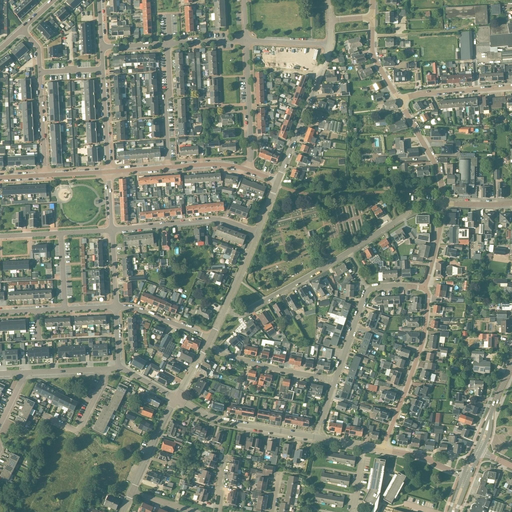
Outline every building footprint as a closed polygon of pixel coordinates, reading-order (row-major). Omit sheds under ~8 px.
[(31,9),(35,5),(30,0),(27,0),(25,2),(31,9)] [(78,6),(73,0),(68,0),(66,2),(73,10),(78,6)] [(214,0),(215,21),(216,28),(210,28),(210,31),(219,31),(219,28),(226,28),(224,0),(214,0)] [(491,5),(492,15),(500,15),(500,5),(494,5),(493,1),(490,1),(491,5)] [(31,9),(25,2),(21,5),(27,12),(31,9)] [(27,12),(21,5),(17,9),(24,16),(27,12)] [(475,25),(487,24),(487,6),(444,8),(445,23),(448,23),(448,20),(475,18),(475,25)] [(63,8),(59,12),(65,19),(69,16),(63,8)] [(20,19),(24,16),(17,9),(13,12),(20,19)] [(59,12),(55,16),(61,23),(65,19),(59,12)] [(430,19),(430,12),(425,12),(425,17),(422,17),(422,20),(430,19)] [(393,23),(393,21),(398,21),(398,17),(393,17),(393,14),(386,14),(386,23),(393,23)] [(47,26),(44,22),(36,29),(40,33),(47,26)] [(130,36),(130,31),(133,31),(133,26),(126,26),(126,22),(123,22),(124,36),(130,36)] [(511,23),(496,25),(497,39),(500,38),(500,43),(511,41),(511,23)] [(47,26),(40,33),(43,37),(51,30),(47,26)] [(54,34),(51,30),(43,37),(47,41),(54,34)] [(473,56),(471,32),(459,33),(461,61),(472,60),(472,56),(473,56)] [(354,52),(353,49),(362,46),(360,38),(348,41),(350,49),(348,50),(349,54),(354,52)] [(29,50),(21,42),(16,47),(23,55),(29,50)] [(23,55),(16,47),(11,52),(18,59),(23,55)] [(498,53),(497,52),(487,53),(487,59),(490,59),(490,60),(501,59),(501,65),(511,64),(511,51),(500,53),(498,53)] [(364,55),(358,56),(357,53),(351,55),(353,61),(356,60),(357,64),(366,61),(364,55)] [(8,55),(3,58),(9,65),(14,62),(8,55)] [(157,56),(155,57),(155,55),(149,55),(149,63),(150,72),(156,72),(156,69),(153,69),(153,63),(157,62),(157,56)] [(0,60),(0,61),(5,69),(9,65),(3,58),(0,60)] [(384,67),(395,66),(394,58),(384,58),(384,67)] [(370,67),(363,71),(360,66),(356,68),(358,71),(359,71),(361,75),(360,75),(362,79),(366,77),(373,73),(370,67)] [(437,74),(437,68),(433,69),(434,75),(427,76),(427,80),(428,85),(436,85),(435,80),(438,80),(438,77),(437,74)] [(332,75),(326,75),(326,82),(337,81),(336,70),(332,71),(332,75)] [(394,83),(406,82),(405,72),(398,73),(398,70),(393,71),(394,83)] [(302,76),(300,82),(307,85),(309,79),(302,76)] [(300,82),(298,88),(305,90),(307,85),(300,82)] [(371,91),(375,88),(376,91),(382,88),(378,82),(373,85),(373,86),(369,88),(371,91)] [(341,84),(342,96),(351,95),(350,84),(341,84)] [(333,93),(333,85),(322,85),(322,93),(333,93)] [(305,90),(298,88),(296,93),(303,96),(305,90)] [(303,96),(296,93),(294,99),(301,101),(303,96)] [(377,103),(385,100),(383,94),(375,96),(377,103)] [(210,99),(210,105),(205,105),(206,108),(215,108),(215,105),(218,104),(218,98),(210,99)] [(488,107),(489,107),(488,98),(482,98),(483,105),(480,105),(480,114),(484,113),(484,111),(489,111),(488,107)] [(294,99),(293,101),(291,101),(290,101),(289,102),(288,105),(291,106),(292,104),(298,107),(301,101),(294,99)] [(330,110),(331,108),(332,108),(334,101),(328,99),(326,104),(320,101),(317,107),(324,110),(324,109),(327,110),(330,110)] [(476,99),(470,99),(471,107),(472,115),(472,119),(474,119),(474,116),(475,116),(474,112),(479,112),(478,106),(477,106),(476,99)] [(384,111),(386,111),(386,112),(397,108),(395,100),(384,104),(384,105),(382,106),(384,111)] [(423,108),(423,107),(427,105),(425,102),(421,104),(420,102),(413,105),(413,106),(413,107),(414,109),(415,109),(417,112),(423,108)] [(290,109),(287,115),(294,118),(297,112),(290,109)] [(312,112),(312,121),(322,121),(322,112),(312,112)] [(431,115),(427,117),(425,114),(420,117),(423,123),(432,118),(431,115)] [(233,115),(218,116),(219,128),(222,127),(222,126),(234,124),(233,115)] [(294,118),(287,115),(285,121),(292,123),(294,118)] [(390,133),(407,128),(405,120),(394,123),(395,127),(389,128),(390,133)] [(285,121),(283,126),(290,129),(292,123),(285,121)] [(326,121),(324,130),(339,133),(342,123),(332,121),(331,122),(326,121)] [(283,126),(281,132),(288,134),(290,129),(283,126)] [(308,128),(306,135),(312,137),(313,133),(317,135),(318,132),(314,131),(314,130),(308,128)] [(431,137),(433,137),(439,137),(439,141),(446,141),(446,134),(445,134),(445,130),(442,130),(431,130),(431,137)] [(288,134),(281,132),(279,131),(277,137),(271,134),(270,137),(273,138),(277,140),(278,137),(285,140),(288,134)] [(312,137),(306,135),(303,141),(310,144),(310,143),(313,145),(315,145),(318,139),(312,137)] [(407,141),(400,142),(400,138),(395,138),(396,149),(399,149),(399,148),(400,148),(401,150),(407,150),(407,141)] [(319,147),(330,149),(330,148),(330,144),(331,144),(331,141),(323,140),(323,142),(323,147),(319,147)] [(198,147),(192,148),(192,155),(199,155),(198,151),(204,150),(204,143),(197,143),(198,147)] [(236,151),(236,144),(227,145),(223,146),(224,151),(227,151),(227,152),(232,152),(232,153),(234,153),(234,152),(236,151)] [(312,149),(308,147),(302,145),(300,151),(306,154),(310,155),(312,149)] [(444,147),(441,147),(441,155),(452,155),(452,154),(455,154),(456,146),(452,146),(452,145),(444,145),(444,147)] [(266,147),(264,151),(262,150),(259,157),(265,159),(269,148),(266,147)] [(269,148),(265,159),(270,161),(273,154),(270,153),(272,149),(269,148)] [(396,149),(396,155),(401,154),(402,158),(419,157),(418,149),(407,150),(401,150),(400,148),(399,148),(399,149),(396,149)] [(276,155),(273,154),(270,161),(276,164),(279,157),(280,153),(277,152),(276,155)] [(474,187),(474,167),(477,167),(477,158),(474,158),(474,154),(460,154),(460,153),(457,153),(457,154),(456,156),(457,156),(457,158),(459,158),(459,169),(459,173),(459,175),(459,182),(459,185),(457,185),(457,195),(468,195),(468,196),(471,196),(471,190),(470,190),(470,188),(474,188),(474,187)] [(307,158),(304,157),(298,155),(296,161),(299,162),(298,166),(306,167),(308,161),(306,160),(307,158)] [(97,156),(88,156),(88,162),(87,162),(87,166),(94,166),(94,163),(98,162),(97,156)] [(311,162),(322,166),(324,162),(320,161),(322,157),(315,157),(314,159),(312,158),(311,162)] [(62,164),(61,158),(52,158),(53,165),(56,165),(56,168),(63,167),(63,164),(62,164)] [(399,165),(399,173),(408,172),(407,164),(399,165)] [(455,175),(455,171),(455,165),(447,165),(447,168),(449,168),(449,176),(447,176),(447,179),(456,179),(457,180),(457,182),(459,182),(459,175),(455,175)] [(417,176),(429,175),(428,167),(417,168),(417,176)] [(301,173),(299,172),(293,170),(290,177),(296,179),(300,180),(302,181),(305,172),(310,172),(315,172),(315,168),(301,168),(301,172),(301,173)] [(180,176),(174,176),(175,183),(174,183),(175,185),(177,184),(178,184),(178,186),(179,189),(183,189),(182,185),(183,185),(182,181),(181,181),(180,176)] [(230,186),(230,187),(233,187),(233,185),(237,185),(236,188),(238,188),(241,179),(238,178),(232,177),(231,184),(230,186)] [(456,179),(447,179),(447,184),(453,184),(452,195),(456,195),(457,195),(457,185),(459,185),(459,182),(457,182),(457,180),(456,179)] [(244,195),(249,182),(243,180),(240,189),(244,191),(243,192),(242,194),(244,195)] [(255,184),(249,182),(244,195),(246,196),(247,194),(247,193),(247,192),(251,193),(255,184)] [(497,183),(497,186),(497,190),(497,198),(498,198),(499,198),(500,198),(501,198),(504,198),(504,195),(505,194),(505,190),(505,187),(502,187),(502,184),(497,183)] [(255,184),(251,193),(255,195),(255,196),(254,196),(253,199),(255,199),(260,186),(255,184)] [(260,186),(255,199),(257,200),(258,198),(258,197),(258,196),(262,198),(266,188),(260,186)] [(489,194),(490,190),(490,187),(486,187),(486,189),(481,189),(481,198),(488,198),(488,194),(489,194)] [(219,193),(216,193),(217,204),(218,211),(224,211),(224,209),(227,210),(230,204),(225,202),(225,204),(223,203),(220,204),(220,200),(219,200),(219,193)] [(175,206),(175,209),(176,216),(182,215),(181,210),(184,209),(183,196),(178,196),(178,206),(175,206)] [(168,197),(170,217),(176,216),(175,209),(172,210),(171,201),(168,201),(168,197)] [(143,213),(140,213),(139,208),(137,208),(137,214),(140,214),(140,220),(146,219),(144,200),(141,200),(143,213)] [(151,212),(148,212),(147,202),(145,203),(144,200),(146,219),(152,219),(151,212)] [(235,215),(239,202),(238,201),(237,203),(237,204),(237,205),(232,203),(229,213),(235,215)] [(239,202),(235,215),(240,217),(244,208),(240,206),(240,205),(241,205),(242,202),(239,202)] [(244,208),(240,217),(246,219),(251,206),(249,205),(248,208),(248,209),(244,208)] [(377,211),(376,210),(378,209),(376,205),(371,209),(373,212),(374,211),(375,213),(374,213),(378,219),(384,215),(380,210),(377,211)] [(447,209),(447,218),(447,221),(448,221),(448,227),(459,227),(459,214),(456,214),(457,209),(447,209)] [(16,213),(16,220),(16,228),(22,228),(22,220),(25,220),(25,211),(21,211),(21,213),(16,213)] [(52,211),(45,212),(45,217),(42,217),(43,226),(50,225),(49,218),(52,218),(52,211)] [(486,213),(485,214),(484,214),(484,223),(484,231),(484,235),(486,235),(486,239),(491,239),(491,231),(492,231),(492,223),(493,223),(494,214),(493,214),(492,214),(491,213),(490,214),(488,214),(487,213),(486,213)] [(476,214),(468,214),(468,218),(467,218),(467,222),(468,222),(468,228),(476,228),(476,218),(475,218),(476,214)] [(431,215),(425,215),(417,215),(417,235),(417,240),(426,242),(426,243),(429,243),(429,234),(431,234),(431,215)] [(500,223),(502,224),(502,228),(506,228),(506,224),(509,224),(509,215),(500,215),(500,223)] [(219,237),(222,228),(219,226),(217,232),(214,231),(212,238),(214,239),(215,236),(219,237)] [(459,228),(457,228),(448,228),(448,231),(447,231),(447,240),(448,240),(448,244),(458,244),(459,230),(459,228)] [(195,242),(204,242),(204,229),(195,230),(195,242)] [(395,233),(396,234),(393,236),(396,243),(400,240),(399,239),(401,238),(403,240),(407,238),(401,229),(395,233)] [(459,230),(458,244),(459,244),(459,245),(469,245),(469,230),(459,230)] [(162,248),(172,248),(172,238),(170,238),(170,232),(163,232),(163,242),(162,242),(162,248)] [(390,246),(389,244),(385,239),(379,244),(382,249),(384,251),(390,246)] [(417,240),(416,240),(415,244),(420,245),(419,248),(419,251),(421,251),(429,253),(430,247),(423,245),(424,242),(426,243),(426,242),(417,240)] [(239,253),(233,251),(232,250),(234,247),(223,243),(222,247),(226,248),(224,254),(231,257),(237,259),(239,253)] [(40,254),(39,246),(32,246),(33,252),(30,252),(31,259),(34,259),(34,254),(40,254)] [(46,246),(39,246),(40,254),(45,253),(45,258),(49,258),(49,251),(47,251),(46,246)] [(378,256),(375,258),(374,256),(374,255),(370,248),(364,252),(366,255),(368,259),(371,262),(374,260),(376,264),(376,265),(377,264),(379,264),(379,262),(382,262),(378,256)] [(450,257),(450,256),(455,257),(456,251),(451,250),(452,250),(445,248),(444,252),(443,252),(443,255),(444,255),(443,256),(450,257)] [(418,253),(417,256),(412,255),(411,261),(419,262),(421,257),(427,259),(429,253),(421,251),(419,251),(418,253)] [(128,255),(129,259),(123,259),(123,265),(134,264),(136,264),(135,258),(139,258),(138,254),(128,255)] [(231,257),(224,254),(223,258),(227,260),(226,261),(225,263),(228,265),(229,263),(234,265),(237,259),(231,257)] [(407,270),(407,265),(407,261),(399,261),(400,269),(402,269),(402,270),(402,277),(410,277),(410,270),(407,270)] [(383,262),(382,262),(379,262),(379,264),(379,266),(379,273),(382,272),(383,278),(390,278),(389,268),(386,269),(386,267),(383,267),(383,262)] [(436,263),(436,270),(445,270),(452,272),(453,267),(448,266),(448,268),(446,267),(446,263),(436,263)] [(344,264),(339,267),(342,273),(345,272),(348,277),(351,275),(344,264)] [(334,271),(337,276),(333,278),(336,283),(340,281),(339,279),(342,278),(340,275),(342,273),(339,267),(334,271)] [(220,274),(220,275),(215,273),(211,282),(215,283),(216,281),(224,284),(227,277),(220,274)] [(330,284),(326,286),(324,282),(323,282),(320,278),(312,283),(314,287),(313,288),(315,292),(316,291),(317,292),(318,291),(321,297),(325,295),(327,298),(333,295),(331,291),(334,290),(330,284)] [(350,282),(348,282),(341,283),(341,291),(346,291),(353,292),(354,286),(347,285),(347,283),(350,282)] [(312,301),(311,299),(309,295),(309,294),(307,291),(306,291),(304,288),(298,291),(302,298),(305,297),(308,301),(309,303),(310,304),(313,302),(312,301)] [(343,294),(343,295),(340,295),(340,296),(338,295),(338,291),(334,291),(333,296),(346,300),(346,297),(353,298),(353,292),(346,291),(346,294),(343,294)] [(146,303),(149,296),(143,293),(141,300),(146,303)] [(149,296),(146,303),(152,305),(155,298),(152,297),(153,294),(150,293),(149,296)] [(172,305),(169,312),(175,314),(178,307),(175,306),(177,303),(176,303),(178,298),(180,294),(177,293),(173,302),(172,305)] [(300,308),(299,308),(296,302),(292,295),(286,299),(290,306),(291,305),(294,311),(298,309),(300,313),(303,311),(301,308),(300,308)] [(377,297),(376,298),(376,305),(373,306),(372,308),(380,311),(380,305),(382,305),(382,298),(380,298),(379,297),(377,297)] [(161,300),(155,298),(152,305),(158,307),(161,300)] [(351,305),(345,302),(345,301),(335,298),(333,298),(332,301),(340,303),(340,305),(343,306),(342,309),(348,312),(348,311),(350,311),(350,310),(349,309),(351,305)] [(166,303),(161,300),(158,307),(164,310),(166,303)] [(172,305),(166,303),(164,310),(169,312),(172,305)] [(279,318),(283,316),(280,311),(283,310),(279,303),(273,307),(275,310),(274,310),(279,318)] [(409,306),(409,309),(409,312),(412,312),(413,310),(420,310),(421,304),(413,303),(413,306),(409,306)] [(511,303),(501,304),(501,307),(497,307),(497,310),(500,310),(500,311),(511,311),(510,311),(511,311),(511,303)] [(331,305),(329,312),(346,318),(348,312),(342,309),(341,313),(338,312),(337,312),(332,311),(334,307),(335,308),(335,307),(331,305)] [(446,308),(440,307),(440,306),(434,305),(433,312),(439,313),(439,314),(442,315),(443,311),(444,311),(444,310),(446,311),(452,312),(452,308),(446,307),(446,308)] [(195,309),(194,313),(193,315),(208,320),(211,312),(200,307),(199,311),(195,309)] [(264,326),(273,320),(269,313),(267,314),(265,312),(258,316),(264,326)] [(346,318),(329,312),(328,313),(331,314),(330,317),(338,320),(337,323),(343,325),(346,318)] [(386,326),(390,316),(377,312),(376,315),(370,313),(368,319),(374,322),(386,326)] [(299,314),(293,318),(295,321),(296,323),(302,320),(301,318),(299,314)] [(507,318),(497,318),(497,326),(502,326),(502,333),(510,333),(510,321),(508,321),(508,318),(507,318)] [(374,322),(368,319),(365,326),(371,328),(371,329),(373,329),(371,332),(379,335),(383,336),(384,332),(375,329),(378,323),(384,326),(382,331),(383,332),(384,332),(386,326),(374,322)] [(407,319),(407,327),(402,327),(402,332),(411,331),(411,327),(419,327),(419,319),(407,319)] [(437,325),(438,321),(431,321),(431,328),(437,328),(437,329),(440,329),(440,330),(446,331),(447,327),(437,325)] [(246,326),(247,328),(241,333),(247,336),(248,336),(252,333),(253,335),(260,329),(257,326),(255,327),(252,322),(249,324),(249,323),(248,323),(246,324),(246,325),(247,326),(246,326)] [(263,328),(270,338),(277,334),(275,330),(276,329),(272,322),(263,328)] [(323,323),(322,326),(341,332),(343,325),(337,323),(336,327),(323,323)] [(341,332),(322,326),(323,326),(322,329),(324,330),(333,333),(332,337),(338,339),(341,332)] [(161,336),(162,337),(165,330),(156,327),(155,329),(152,328),(150,332),(157,335),(155,339),(159,341),(161,336)] [(419,334),(407,333),(407,332),(398,332),(398,337),(407,337),(407,343),(419,343),(419,334)] [(430,335),(430,342),(439,343),(440,337),(445,338),(448,338),(449,333),(440,332),(440,337),(437,336),(430,335)] [(366,333),(364,340),(370,342),(380,346),(380,345),(379,345),(380,342),(383,337),(379,335),(377,341),(376,340),(376,341),(373,340),(374,339),(371,338),(372,335),(366,333)] [(162,353),(169,341),(171,337),(166,334),(160,346),(155,343),(153,349),(161,353),(161,352),(162,353)] [(494,338),(494,335),(487,334),(487,338),(487,342),(484,342),(484,348),(496,348),(497,342),(498,342),(498,338),(494,338)] [(188,347),(197,350),(201,342),(187,336),(184,345),(183,344),(181,347),(187,349),(188,347)] [(238,339),(237,339),(234,337),(229,342),(233,347),(239,342),(239,341),(238,339)] [(250,344),(248,344),(249,338),(245,337),(244,344),(247,345),(246,346),(244,354),(250,355),(252,348),(249,347),(250,344)] [(332,337),(331,341),(325,339),(323,345),(329,347),(330,344),(336,346),(338,339),(332,337)] [(364,340),(361,347),(367,349),(369,345),(379,348),(380,346),(370,342),(364,340)] [(169,341),(162,353),(169,356),(175,345),(169,341)] [(410,352),(401,349),(402,346),(394,343),(392,349),(400,352),(399,355),(408,358),(410,352)] [(93,357),(101,357),(100,345),(92,345),(93,357)] [(304,360),(306,361),(305,367),(312,368),(314,359),(307,358),(308,355),(310,356),(310,355),(313,356),(314,350),(318,350),(318,349),(318,345),(315,345),(315,347),(311,346),(311,347),(306,346),(305,354),(305,355),(304,360)] [(66,358),(65,347),(58,347),(58,359),(66,358)] [(367,349),(361,347),(359,353),(365,356),(365,355),(368,356),(369,354),(366,353),(367,349)] [(195,355),(183,349),(181,348),(180,349),(179,351),(180,352),(182,353),(180,358),(191,363),(195,355)] [(269,353),(269,350),(266,350),(266,349),(263,348),(261,358),(268,359),(269,353)] [(272,360),(278,362),(280,355),(281,352),(281,351),(275,349),(274,353),(272,360)] [(11,362),(11,351),(3,351),(4,362),(8,361),(8,362),(11,362)] [(490,363),(482,362),(483,358),(484,358),(484,352),(472,351),(471,357),(472,357),(472,360),(475,362),(474,365),(473,366),(472,369),(474,371),(474,372),(479,372),(478,373),(484,374),(484,373),(489,373),(489,370),(490,370),(491,369),(491,367),(490,366),(489,366),(490,363)] [(434,356),(440,357),(441,353),(440,353),(434,352),(434,355),(427,353),(426,360),(433,362),(434,356)] [(169,356),(162,353),(161,355),(163,355),(162,356),(163,356),(162,359),(166,361),(167,359),(168,359),(169,356)] [(294,365),(300,366),(303,354),(297,353),(296,355),(296,358),(294,365)] [(296,358),(296,355),(291,354),(290,357),(288,364),(294,365),(296,358)] [(131,365),(136,368),(141,359),(136,356),(131,365)] [(405,361),(399,359),(400,357),(396,356),(394,360),(398,361),(396,367),(403,369),(405,361)] [(364,358),(364,360),(361,359),(355,357),(352,364),(359,366),(360,362),(367,365),(369,359),(364,358)] [(141,359),(136,368),(142,371),(147,362),(141,359)] [(212,372),(213,372),(217,366),(205,359),(201,365),(212,372)] [(171,370),(178,374),(181,367),(178,366),(178,365),(174,363),(174,364),(169,362),(166,367),(171,370)] [(439,364),(437,363),(436,363),(436,364),(428,362),(427,369),(435,371),(436,364),(439,365),(439,364)] [(146,372),(149,374),(150,371),(151,369),(153,370),(154,368),(156,366),(154,365),(151,363),(150,365),(146,372)] [(352,364),(350,370),(362,375),(363,371),(357,369),(359,366),(352,364)] [(212,372),(201,365),(197,372),(206,377),(208,375),(211,376),(213,372),(212,372)] [(249,370),(248,377),(247,379),(248,380),(251,380),(254,381),(254,382),(257,382),(259,375),(256,374),(256,372),(253,371),(253,370),(251,369),(250,371),(249,370)] [(350,370),(348,377),(354,379),(355,375),(361,377),(362,375),(350,370)] [(391,370),(389,376),(399,380),(399,379),(400,379),(401,377),(400,376),(401,373),(394,371),(391,370)] [(431,378),(431,374),(429,374),(429,373),(423,371),(421,378),(427,380),(430,381),(431,378)] [(155,380),(166,386),(170,378),(159,373),(155,380)] [(274,377),(272,377),(272,376),(265,375),(261,374),(258,385),(263,386),(264,381),(267,381),(266,386),(270,387),(271,382),(272,382),(274,381),(274,379),(274,377)] [(388,376),(392,378),(391,381),(388,379),(387,383),(397,386),(399,380),(389,376),(388,376)] [(348,377),(345,384),(352,386),(357,388),(358,385),(353,383),(354,379),(348,377)] [(284,379),(283,386),(281,385),(279,392),(284,393),(282,400),(292,402),(294,393),(294,392),(288,391),(285,390),(286,386),(289,387),(290,380),(284,379)] [(199,380),(196,386),(202,389),(205,384),(199,380)] [(295,388),(294,392),(294,393),(300,394),(301,389),(305,390),(306,383),(305,383),(305,382),(303,382),(302,383),(299,382),(297,389),(295,388)] [(475,382),(473,382),(473,384),(475,384),(474,392),(475,392),(475,397),(477,397),(477,398),(482,398),(482,393),(483,393),(484,382),(475,382)] [(40,397),(45,386),(39,384),(34,394),(40,397)] [(125,394),(125,395),(129,397),(131,393),(126,391),(128,388),(119,384),(116,390),(117,391),(117,390),(125,394)] [(230,399),(230,397),(232,388),(220,384),(218,387),(216,392),(217,392),(220,393),(225,393),(225,395),(224,398),(230,399)] [(345,384),(343,391),(349,393),(351,389),(353,390),(356,391),(357,388),(352,386),(345,384)] [(424,385),(422,388),(417,387),(415,394),(420,396),(419,398),(420,398),(421,398),(424,399),(425,395),(426,396),(429,388),(424,385)] [(47,400),(52,390),(45,386),(40,397),(47,400)] [(206,392),(202,389),(196,386),(192,392),(199,395),(199,394),(202,396),(203,395),(206,396),(207,396),(209,393),(211,390),(208,388),(206,392)] [(317,386),(315,396),(321,398),(323,387),(317,386)] [(232,388),(230,397),(237,398),(238,398),(239,391),(232,388)] [(47,400),(53,403),(56,395),(58,392),(52,390),(47,400)] [(117,391),(114,396),(122,400),(125,395),(125,394),(117,390),(117,391)] [(389,403),(390,401),(393,402),(396,393),(388,390),(387,392),(383,391),(381,397),(385,399),(384,402),(389,403)] [(349,393),(343,391),(340,398),(347,400),(350,401),(352,394),(349,393)] [(204,402),(208,404),(213,396),(209,393),(204,402)] [(456,393),(455,401),(461,401),(466,401),(466,397),(462,396),(462,393),(456,393)] [(57,406),(61,398),(56,395),(53,403),(52,404),(57,406)] [(146,401),(158,407),(161,401),(149,395),(146,401)] [(122,400),(114,396),(111,402),(119,406),(122,400)] [(24,405),(32,409),(35,403),(27,399),(23,397),(22,399),(27,401),(24,405)] [(63,409),(67,400),(61,398),(57,406),(63,409)] [(413,399),(413,401),(411,402),(410,403),(411,405),(411,404),(421,408),(425,409),(427,403),(429,403),(429,400),(424,399),(421,398),(420,401),(413,399)] [(69,412),(73,403),(67,400),(63,409),(69,412)] [(119,406),(111,402),(108,407),(115,410),(117,411),(119,406)] [(214,402),(213,405),(212,404),(211,407),(212,408),(212,409),(223,412),(225,405),(214,402)] [(351,407),(346,405),(347,405),(338,402),(336,409),(344,412),(345,408),(350,410),(351,407)] [(24,405),(20,403),(19,404),(23,406),(24,407),(22,411),(29,415),(32,409),(24,405)] [(74,414),(78,405),(73,403),(69,412),(74,414)] [(228,405),(227,411),(230,411),(229,413),(235,414),(237,407),(237,404),(236,404),(231,403),(231,406),(228,405)] [(411,404),(411,405),(409,410),(413,411),(411,415),(417,417),(421,408),(411,404)] [(478,411),(476,411),(477,408),(470,405),(470,407),(466,405),(464,412),(475,415),(477,415),(478,411)] [(115,410),(108,407),(105,406),(103,410),(113,414),(115,410)] [(141,415),(151,418),(154,411),(141,406),(140,408),(143,409),(141,415)] [(373,407),(372,410),(371,412),(377,414),(376,417),(379,417),(379,418),(378,421),(382,422),(383,419),(387,420),(389,413),(385,412),(386,412),(375,408),(373,407)] [(103,410),(101,414),(111,418),(113,414),(103,410)] [(29,415),(22,411),(19,417),(27,420),(30,415),(29,415)] [(126,418),(134,421),(136,415),(128,411),(128,412),(126,411),(124,415),(126,416),(126,418)] [(330,420),(329,423),(328,431),(335,432),(336,424),(337,416),(338,413),(333,411),(332,415),(334,416),(334,418),(333,421),(330,420)] [(101,414),(99,417),(109,422),(111,418),(101,414)] [(347,424),(345,433),(349,434),(350,436),(352,436),(353,435),(355,436),(357,428),(359,417),(355,416),(353,427),(349,426),(349,425),(347,424)] [(466,417),(466,418),(460,416),(458,421),(464,423),(471,425),(473,419),(466,417)] [(99,417),(97,421),(107,426),(109,422),(99,417)] [(413,419),(412,421),(406,419),(404,425),(413,429),(414,426),(416,426),(416,424),(418,424),(419,421),(413,419)] [(97,421),(95,425),(105,430),(107,426),(97,421)] [(139,428),(150,433),(153,426),(142,421),(139,428)] [(171,422),(169,429),(176,431),(185,434),(187,428),(178,425),(178,424),(171,422)] [(343,425),(336,424),(335,432),(341,433),(341,432),(345,433),(347,424),(347,423),(344,422),(343,425)] [(105,430),(95,425),(93,430),(103,434),(105,430)] [(199,436),(202,429),(202,428),(195,425),(194,430),(191,429),(189,435),(192,436),(193,434),(199,436)] [(369,426),(368,432),(372,433),(371,438),(377,440),(379,433),(379,430),(377,430),(376,433),(373,432),(374,426),(370,426),(369,426)] [(463,428),(463,429),(458,428),(457,431),(462,433),(461,436),(467,438),(470,431),(463,428)] [(176,431),(169,429),(167,435),(174,437),(174,435),(179,437),(180,433),(185,434),(176,431)] [(199,436),(198,437),(197,440),(200,441),(201,442),(203,441),(207,442),(209,436),(211,431),(208,430),(202,429),(199,436)] [(407,446),(408,435),(411,435),(411,431),(405,430),(404,436),(400,435),(400,436),(398,435),(397,441),(399,441),(398,445),(407,446)] [(215,442),(221,444),(223,435),(218,433),(216,439),(213,438),(212,444),(214,445),(215,442)] [(425,436),(424,442),(427,443),(426,449),(434,450),(435,443),(430,443),(430,440),(427,439),(428,434),(425,433),(425,436)] [(424,442),(425,436),(418,435),(417,441),(413,440),(412,447),(419,448),(420,441),(424,442)] [(238,436),(236,445),(242,446),(241,448),(244,449),(245,443),(242,442),(243,437),(238,436)] [(454,436),(453,443),(455,443),(454,453),(461,454),(462,445),(461,445),(461,443),(469,447),(470,443),(462,440),(462,441),(457,440),(457,437),(454,436)] [(254,448),(256,439),(251,438),(250,444),(247,443),(246,449),(248,450),(251,450),(252,447),(254,448)] [(262,440),(256,439),(254,448),(257,448),(257,451),(263,452),(264,446),(261,446),(262,440)] [(164,440),(161,449),(173,453),(176,443),(183,446),(183,443),(182,442),(175,440),(174,443),(164,440)] [(440,441),(440,444),(439,451),(447,452),(448,446),(443,445),(444,442),(440,441)] [(267,450),(271,450),(270,454),(277,455),(278,450),(275,449),(276,443),(269,442),(267,450)] [(293,456),(289,455),(291,446),(285,445),(283,454),(287,455),(286,458),(292,459),(293,456)] [(300,450),(298,459),(293,458),(293,463),(299,464),(300,459),(305,460),(306,451),(300,450)] [(333,461),(334,454),(330,453),(330,450),(327,450),(326,460),(333,461)] [(213,451),(212,454),(210,454),(208,460),(215,462),(217,463),(218,459),(219,459),(220,454),(213,451)] [(17,463),(20,457),(11,453),(7,452),(7,453),(11,455),(9,459),(17,463)] [(161,452),(158,459),(167,462),(168,460),(170,460),(172,456),(161,452)] [(334,454),(333,461),(340,462),(342,452),(340,452),(339,455),(334,454)] [(342,452),(340,462),(347,464),(348,457),(344,456),(344,453),(342,452)] [(348,457),(347,464),(354,465),(356,455),(353,455),(353,457),(348,457)] [(172,458),(173,458),(171,464),(178,466),(179,462),(181,462),(182,458),(179,457),(179,458),(173,456),(172,458)] [(9,459),(8,459),(5,457),(4,459),(8,461),(6,465),(14,469),(17,463),(9,459)] [(204,458),(201,457),(200,459),(203,460),(206,461),(205,466),(215,469),(216,466),(214,466),(215,462),(208,460),(207,459),(204,458)] [(229,466),(241,468),(242,466),(239,466),(239,462),(236,461),(237,458),(230,457),(230,460),(232,460),(231,463),(230,462),(229,466)] [(369,490),(366,495),(363,502),(369,505),(370,503),(373,505),(372,506),(371,506),(372,507),(377,499),(375,498),(377,493),(382,466),(384,467),(385,461),(375,459),(369,490)] [(6,465),(2,463),(1,464),(5,466),(5,467),(4,470),(3,471),(12,475),(14,469),(6,465)] [(241,468),(229,466),(229,470),(231,470),(231,473),(232,473),(238,474),(237,474),(238,470),(241,470),(241,468)] [(263,472),(261,472),(257,471),(257,472),(254,471),(253,474),(256,474),(264,476),(268,476),(268,473),(272,474),(273,468),(264,466),(263,472)] [(3,471),(4,470),(3,470),(0,469),(0,470),(2,472),(3,473),(1,476),(2,477),(0,480),(9,484),(10,481),(9,480),(12,475),(3,471)] [(199,474),(198,476),(210,479),(211,476),(208,475),(209,472),(203,470),(202,475),(199,474)] [(327,482),(329,474),(324,474),(324,471),(322,470),(320,480),(327,482)] [(484,475),(481,481),(486,482),(486,483),(493,484),(493,486),(493,487),(494,488),(495,488),(499,477),(496,476),(496,473),(495,473),(495,472),(494,471),(493,472),(492,472),(487,472),(486,472),(485,472),(484,473),(484,475)] [(167,478),(155,474),(150,472),(147,480),(158,484),(161,485),(161,484),(162,481),(165,482),(167,478)] [(398,472),(386,494),(383,500),(391,504),(394,498),(401,486),(403,483),(406,477),(398,472)] [(238,474),(232,473),(232,476),(229,475),(228,479),(229,479),(237,481),(244,482),(244,480),(242,479),(237,479),(238,474)] [(329,474),(327,482),(334,483),(336,473),(334,473),(333,475),(329,474)] [(336,473),(334,483),(341,484),(343,477),(338,476),(338,473),(336,473)] [(264,476),(256,474),(256,477),(259,478),(258,484),(267,486),(268,480),(264,479),(264,476)] [(210,479),(198,476),(197,475),(196,477),(201,478),(199,483),(205,485),(206,482),(209,483),(210,479)] [(343,477),(341,484),(348,485),(350,476),(348,475),(347,478),(343,477)] [(289,483),(297,485),(298,481),(301,481),(302,479),(290,476),(289,483)] [(481,481),(478,489),(478,490),(479,491),(480,492),(480,493),(479,495),(486,498),(485,500),(490,502),(492,495),(487,493),(487,492),(487,491),(487,490),(487,489),(486,488),(485,487),(486,483),(486,482),(481,481)] [(162,488),(171,491),(174,484),(168,482),(167,485),(164,484),(162,488)] [(289,483),(287,490),(299,492),(300,490),(297,489),(297,485),(289,483)] [(267,486),(258,484),(257,490),(254,489),(253,492),(260,494),(260,491),(266,492),(267,486)] [(196,492),(195,494),(207,497),(208,493),(206,493),(207,490),(201,489),(199,493),(196,492)] [(492,496),(491,500),(492,500),(494,501),(499,490),(495,489),(492,496)] [(287,490),(286,497),(295,498),(296,494),(299,495),(299,492),(287,490)] [(322,502),(323,495),(318,494),(318,491),(316,491),(314,501),(322,502)] [(263,494),(260,494),(253,492),(252,498),(258,499),(258,503),(266,504),(267,498),(262,497),(263,494)] [(327,496),(323,495),(322,502),(329,503),(330,494),(328,493),(327,496)] [(207,497),(195,494),(195,495),(198,497),(197,501),(203,503),(204,500),(206,501),(207,497)] [(330,494),(329,503),(336,505),(337,498),(332,497),(332,494),(330,494)] [(102,504),(116,510),(119,501),(108,496),(106,501),(103,500),(102,504)] [(341,499),(337,498),(336,505),(342,506),(344,496),(342,496),(341,499)] [(295,498),(286,497),(285,504),(293,506),(297,506),(297,504),(294,503),(295,498)] [(478,498),(475,507),(483,510),(485,511),(486,508),(488,508),(490,502),(478,498)] [(492,500),(488,511),(501,511),(505,504),(494,501),(492,500)] [(254,505),(254,508),(253,511),(258,511),(259,511),(260,509),(265,510),(266,504),(258,503),(257,506),(254,505)] [(281,503),(280,510),(289,511),(290,507),(293,508),(293,506),(285,504),(281,503)]
